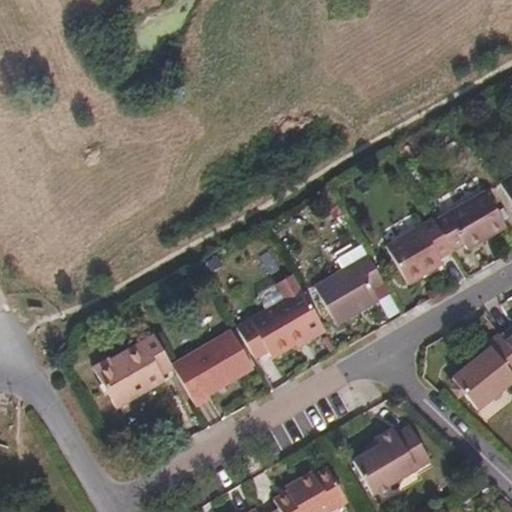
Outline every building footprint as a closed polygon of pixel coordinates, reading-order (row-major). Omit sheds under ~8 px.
[(511,172),(496,182),(511,210),(511,172)] [(482,191),(432,220),(449,250),(461,244),(464,248),(502,226),(482,191)] [(432,220),(431,219),(385,247),(407,284),(431,270),(427,265),(437,259),(450,252),(449,250),(432,220)] [(382,280),(367,255),(314,286),(335,323),(378,299),(371,286),(382,280)] [(427,265),(431,270),(441,264),(437,259),(427,265)] [(301,289),(236,326),(254,356),(265,350),(270,356),(322,326),(301,289)] [(511,299),(503,306),(511,319),(511,299)] [(511,351),(511,325),(499,336),(511,351)] [(172,364),(173,367),(196,404),(209,397),(209,393),(253,367),(231,330),(172,364)] [(172,364),(153,334),(110,359),(109,358),(92,368),(117,407),(165,378),(162,372),(173,367),(172,364)] [(511,382),(511,351),(499,336),(486,345),(489,349),(452,378),(476,410),(511,382)] [(431,461),(411,427),(398,435),(395,432),(378,441),(381,446),(354,463),(373,495),(431,461)] [(299,487),(288,493),(275,501),(281,511),(329,511),(347,502),(330,472),(317,479),(313,473),(296,482),(299,487)] [(286,488),(288,493),(299,487),(296,482),(286,488)]
